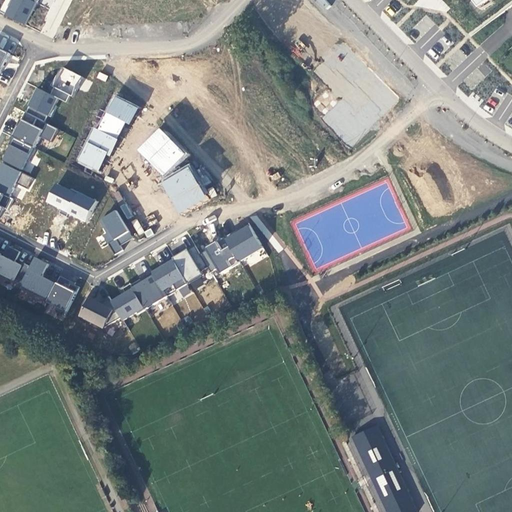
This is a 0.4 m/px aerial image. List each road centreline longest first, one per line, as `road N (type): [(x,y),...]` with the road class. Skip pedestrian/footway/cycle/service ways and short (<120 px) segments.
road 1 (residential): [(147,246),(209,210),(287,197),(349,168),(439,87)]
road 2 (residential): [(40,43),(188,44),(240,0)]
road 3 (residential): [(0,228),(95,275),(147,246)]
road 4 (residential): [(439,87),(353,0)]
